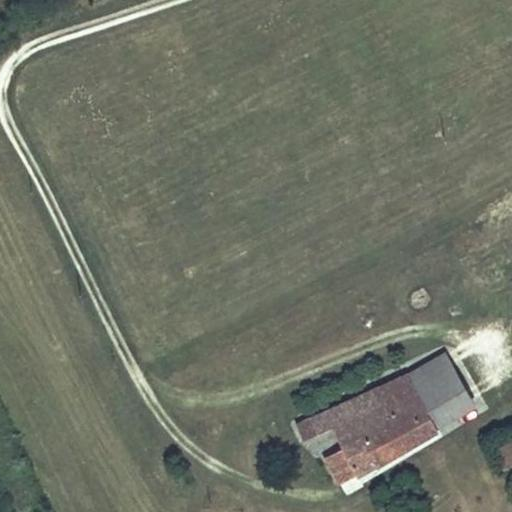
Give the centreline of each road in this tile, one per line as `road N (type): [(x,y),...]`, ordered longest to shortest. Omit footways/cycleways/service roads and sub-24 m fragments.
road 1 (track): [(0,97),(157,401),(204,450),(259,481),(294,486)]
road 2 (track): [(166,0),(78,20),(0,95)]
